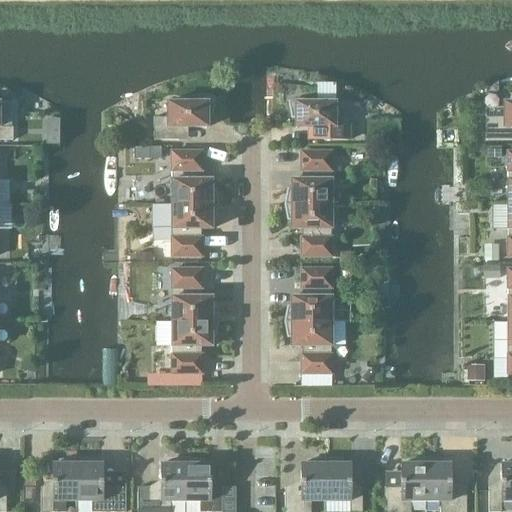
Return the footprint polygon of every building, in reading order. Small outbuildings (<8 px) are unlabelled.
[(166,118),(152,118),(152,140),(178,140),(178,128),(206,128),(206,118),(209,117),(212,103),(197,100),(197,103),(166,103),(166,118)] [(303,100),(288,103),(291,118),(294,118),(294,128),(306,128),(306,140),(323,140),(348,140),(348,118),(334,118),(334,103),(304,103),(303,100)] [(511,102),(502,103),(502,118),(484,118),(484,140),(511,140),(511,102)] [(0,140),(12,141),(12,128),(0,127),(0,140)] [(283,205),(330,205),(330,152),(300,152),(300,172),(305,172),(305,180),(290,180),(290,190),(287,190),(283,205)] [(170,205),(217,205),(214,190),(211,190),(211,180),(195,180),(195,172),(201,172),(201,153),(170,153),(170,205)] [(170,205),(170,257),(201,257),(201,238),(195,238),(195,230),(211,230),(211,220),(214,219),(217,205),(170,205)] [(330,257),(330,205),(283,205),(287,219),(290,219),(290,229),(305,229),(305,238),(300,238),(300,257),(330,257)] [(171,322),(217,322),(214,308),(211,308),(211,298),(195,298),(195,289),(201,289),(201,270),(171,270),(171,322)] [(283,322),(330,322),(330,270),(300,270),(300,289),(305,289),(305,298),(290,298),(290,308),(287,308),(283,322)] [(214,337),(217,322),(171,322),(171,375),(201,375),(201,356),(195,356),(195,347),(211,347),(211,337),(214,337)] [(300,375),(330,375),(330,322),(283,322),(287,337),(290,337),(290,347),(305,347),(305,356),(300,356),(300,375)] [(506,323),(492,323),(492,359),(506,359),(506,374),(511,374),(511,322),(506,322),(506,323)] [(374,389),(375,374),(359,373),(359,389),(374,389)] [(40,487),(39,511),(64,511),(65,502),(76,502),(76,458),(59,461),(59,464),(52,464),(52,487),(40,487)] [(124,511),(124,487),(113,487),(101,487),(101,464),(94,464),(94,461),(76,458),(76,502),(91,502),(90,511),(124,511)] [(169,511),(170,502),(184,502),(184,458),(167,461),(167,464),(160,464),(160,487),(137,487),(136,511),(169,511)] [(198,511),(220,511),(221,488),(209,488),(209,464),(202,464),(202,461),(184,458),(184,502),(199,502),(198,511)] [(309,511),(310,502),(324,502),(324,458),(307,461),(307,464),(300,464),(300,487),(284,487),(283,511),(309,511)] [(324,458),(324,502),(348,502),(348,511),(360,511),(361,487),(349,487),(349,464),(342,464),(342,461),(324,458)] [(409,511),(410,502),(424,502),(424,458),(407,461),(407,464),(400,464),(400,487),(384,487),(383,511),(409,511)] [(424,458),(424,502),(439,502),(438,511),(465,511),(465,487),(449,487),(449,464),(442,464),(442,461),(424,458)] [(499,511),(500,502),(511,502),(511,460),(507,461),(507,464),(500,464),(500,487),(488,487),(487,511),(499,511)]
